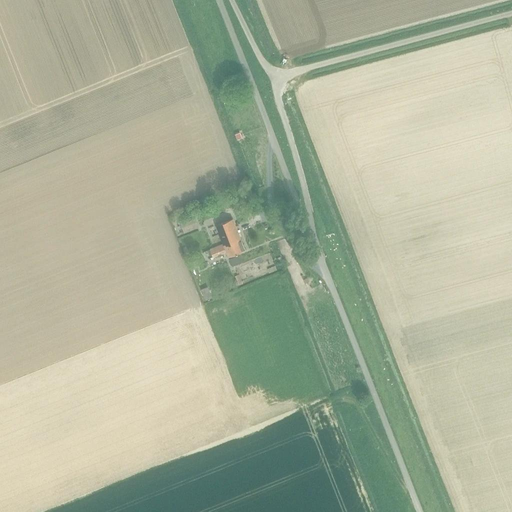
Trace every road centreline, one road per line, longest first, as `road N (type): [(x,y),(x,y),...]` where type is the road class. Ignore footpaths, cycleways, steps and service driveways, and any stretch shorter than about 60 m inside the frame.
road 1 (unclassified): [(216,0),(327,279)]
road 2 (unclassified): [(270,79),(511,11)]
road 3 (unclassified): [(419,511),(327,279)]
road 4 (unclassified): [(327,279),(270,79)]
road 5 (unknown): [(275,144),(273,215),(324,271)]
